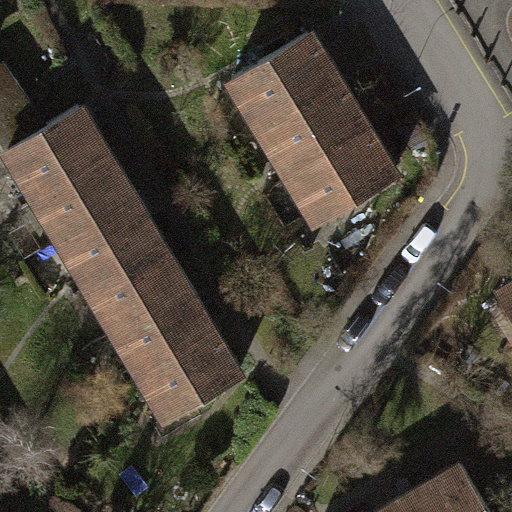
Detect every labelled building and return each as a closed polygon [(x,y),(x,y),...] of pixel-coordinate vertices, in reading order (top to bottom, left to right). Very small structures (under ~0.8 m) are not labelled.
[(225,74),(254,122),(329,77),(300,29),(225,74)] [(43,133),(5,76),(0,78),(0,143),(8,156),(43,133)] [(254,122),(282,169),(357,124),(329,77),(254,122)] [(170,427),(249,381),(87,110),(43,133),(8,156),(170,427)] [(282,169),(311,217),(386,172),(357,124),(282,169)] [(511,321),(511,276),(492,288),(511,321)] [(369,511),(483,511),(454,462),(369,511)]
